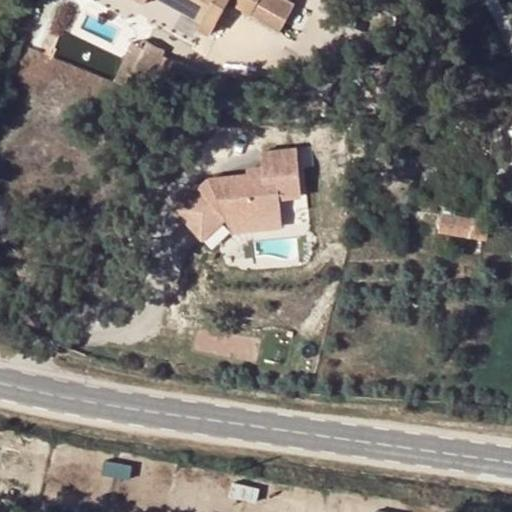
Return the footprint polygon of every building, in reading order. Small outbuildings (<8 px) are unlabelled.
[(229,0),(288,31),(303,5),(293,0),(142,0),(147,3),(148,0),(164,0),(203,21),(200,27),(212,34),(229,0)] [(156,53),(134,41),(119,66),(131,72),(136,63),(147,70),(156,53)] [(202,178),(173,215),(208,244),(228,219),(283,213),(281,199),(301,196),(296,146),(259,150),(260,166),(261,171),(244,173),(202,178)] [(283,213),(228,219),(229,235),(285,229),(283,213)] [(482,223),(444,217),(441,237),(479,243),(482,223)]
